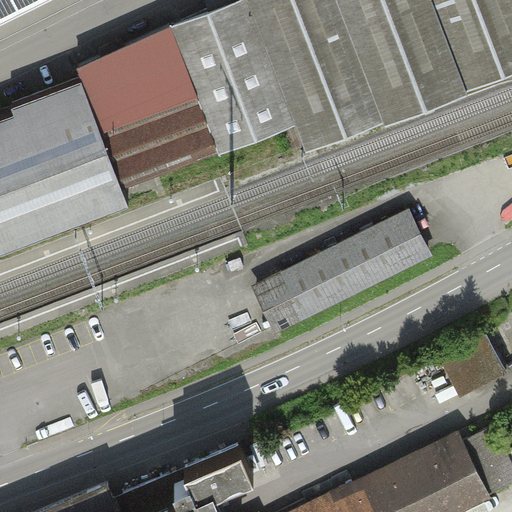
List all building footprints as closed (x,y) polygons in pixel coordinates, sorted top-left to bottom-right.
[(0,0),(0,11),(22,0),(0,0)] [(244,0),(181,24),(231,157),(305,129),(255,0),(244,0)] [(511,0),(255,0),(305,129),(313,151),(511,75),(511,0)] [(85,68),(90,82),(132,194),(231,157),(181,24),(85,68)] [(0,256),(137,205),(132,194),(90,82),(19,108),(22,116),(0,124),(0,256)] [(279,326),(429,250),(410,212),(260,288),(279,326)] [(510,372),(491,335),(444,358),(462,395),(510,372)] [(511,450),(505,421),(477,428),(491,484),(511,479),(511,450)] [(463,511),(493,498),(461,432),(293,511),(463,511)] [(245,444),(116,495),(123,511),(180,511),(221,496),(260,481),(245,444)] [(37,511),(261,511),(259,511),(228,511),(221,496),(180,511),(123,511),(116,495),(110,482),(37,511)]
